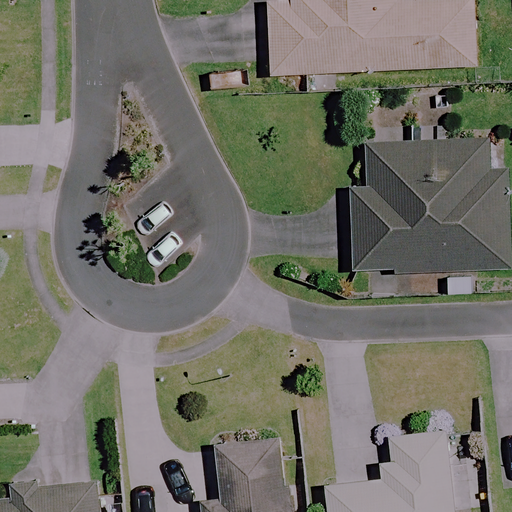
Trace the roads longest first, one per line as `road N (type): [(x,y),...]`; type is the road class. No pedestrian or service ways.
road 1 (residential): [(122,37),(84,165),(75,262),(103,298),(146,313),(188,301),(212,280),(217,239),(166,120)]
road 2 (unknown): [(212,280),(305,338),(391,353),(511,350)]
